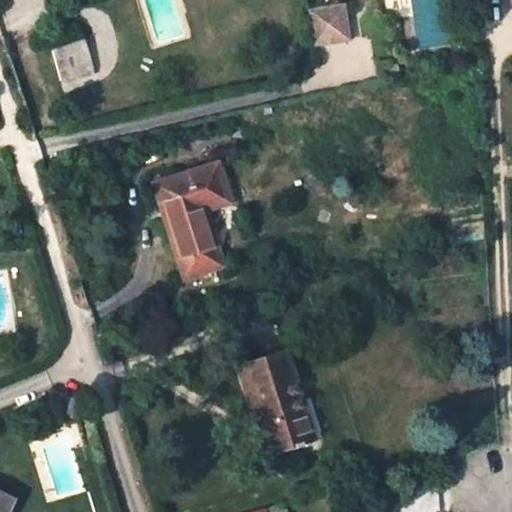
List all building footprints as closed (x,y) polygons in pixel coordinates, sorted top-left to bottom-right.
[(486,20),(487,0),(467,0),(469,21),(486,20)] [(341,6),(307,11),(312,46),(347,40),(341,6)] [(92,71),(82,39),(51,50),(61,81),(92,71)] [(219,265),(201,210),(225,202),(213,166),(153,185),(184,277),(219,265)] [(312,439),(284,352),(237,367),(265,454),(312,439)] [(0,494),(0,511),(4,511),(10,499),(0,494)] [(261,510),(261,511),(284,511),(282,503),(261,510)]
